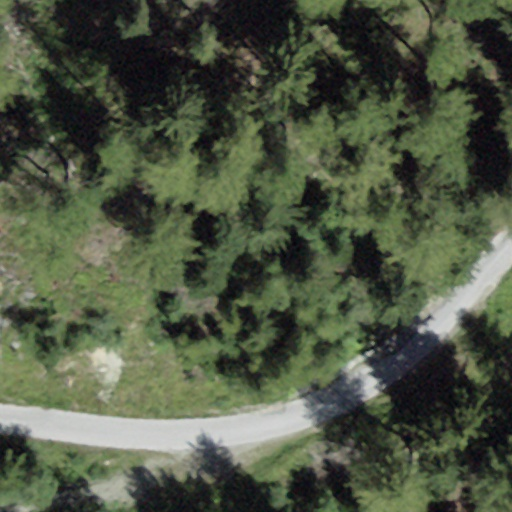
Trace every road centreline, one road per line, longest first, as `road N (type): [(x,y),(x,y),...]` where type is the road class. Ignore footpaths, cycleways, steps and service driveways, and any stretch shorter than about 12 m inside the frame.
road 1 (track): [(244,427),(330,401),(394,364),(511,240)]
road 2 (track): [(0,418),(158,433),(244,427)]
